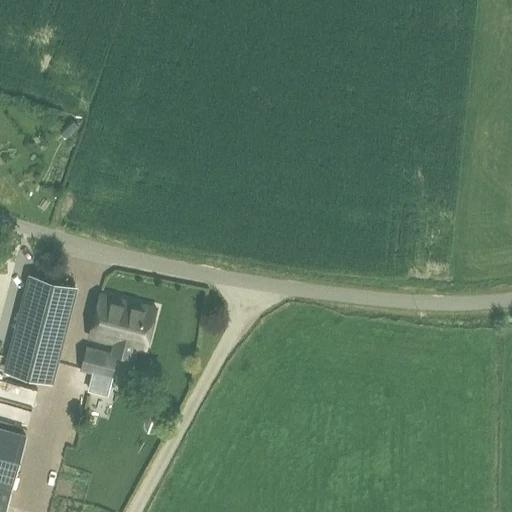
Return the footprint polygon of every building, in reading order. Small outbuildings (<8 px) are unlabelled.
[(51,379),(75,286),(32,276),(9,369),(51,379)] [(145,351),(157,307),(100,293),(89,336),(114,342),(111,353),(87,347),(81,369),(112,377),(117,354),(132,358),(135,348),(145,351)] [(94,400),(112,407),(120,386),(103,379),(94,400)] [(0,425),(0,475),(15,480),(28,434),(0,425)] [(0,511),(6,511),(15,480),(0,475),(0,511)]
